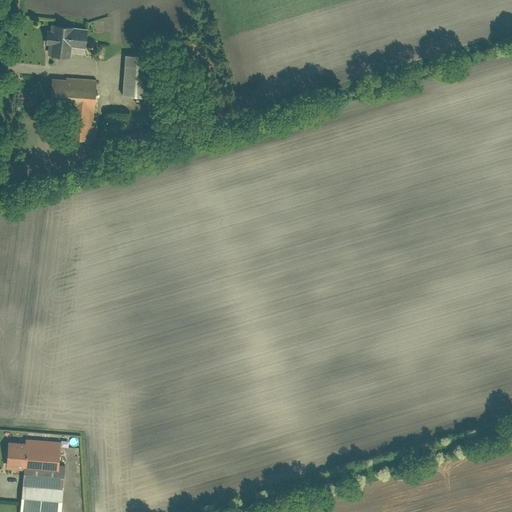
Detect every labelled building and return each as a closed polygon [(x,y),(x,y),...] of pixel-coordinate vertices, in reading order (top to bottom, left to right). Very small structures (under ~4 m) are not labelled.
[(88,27),(47,26),(46,45),(50,45),(49,57),(71,58),(72,47),(87,48),(88,27)] [(151,58),(124,57),(121,97),(148,99),(151,58)] [(96,81),(52,79),(51,105),(79,106),(77,141),(94,142),(96,81)] [(156,127),(114,139),(117,149),(159,137),(156,127)] [(25,443),(8,441),(5,469),(23,471),(19,511),(60,511),(65,466),(58,465),(60,442),(25,438),(25,443)]
